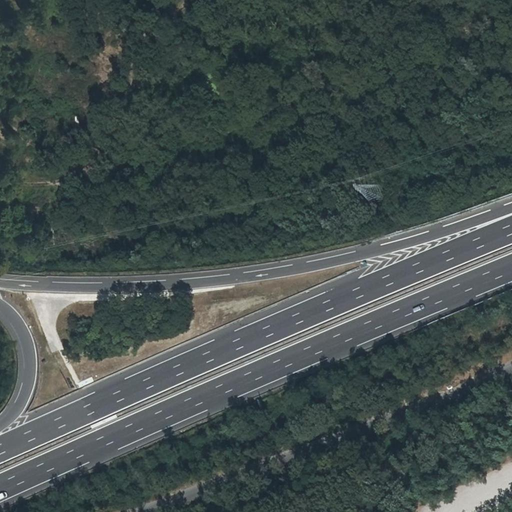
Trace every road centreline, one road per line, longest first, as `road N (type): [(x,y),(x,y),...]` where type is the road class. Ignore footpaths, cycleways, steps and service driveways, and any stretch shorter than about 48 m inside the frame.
road 1 (motorway): [(511,231),(0,450)]
road 2 (motorway): [(0,488),(511,269)]
road 3 (motorway): [(511,209),(252,279),(97,289),(0,283)]
road 4 (unclassified): [(141,511),(511,364)]
road 5 (motorway): [(0,308),(25,339),(30,363),(28,387),(0,428)]
road 6 (track): [(0,184),(68,177),(93,164),(103,142)]
